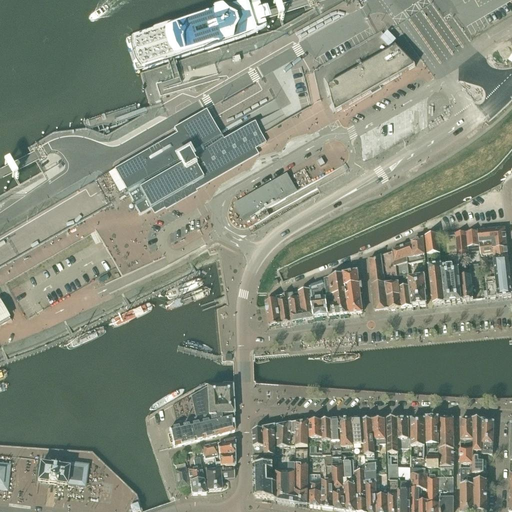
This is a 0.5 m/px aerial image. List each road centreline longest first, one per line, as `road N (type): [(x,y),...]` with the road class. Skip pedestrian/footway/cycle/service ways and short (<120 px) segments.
road 1 (secondary): [(511,79),(459,125),(298,222)]
road 2 (residential): [(244,411),(500,413)]
road 3 (secondary): [(298,222),(412,169),(511,95)]
road 4 (residential): [(510,222),(427,230),(362,259)]
road 5 (residential): [(370,326),(511,310)]
road 6 (secondary): [(242,342),(251,271),(267,245),(298,222)]
road 7 (residential): [(242,342),(370,326)]
